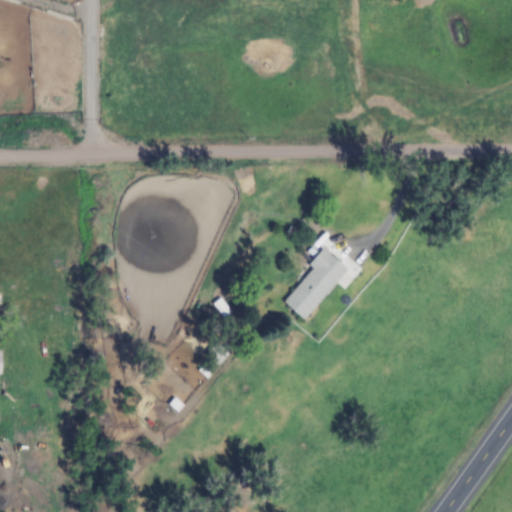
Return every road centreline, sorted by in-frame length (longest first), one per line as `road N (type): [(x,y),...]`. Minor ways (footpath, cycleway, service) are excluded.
road 1 (residential): [(0,153),(511,148)]
road 2 (primary): [(442,511),(511,414)]
